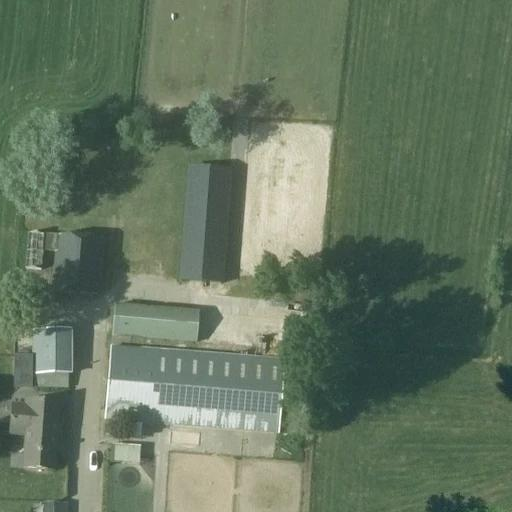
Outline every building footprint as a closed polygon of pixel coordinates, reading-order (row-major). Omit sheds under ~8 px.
[(229,172),(189,169),(180,282),(221,285),(229,172)] [(103,236),(56,233),(56,240),(44,240),(45,232),(27,231),(24,268),(42,270),(44,250),(55,251),(52,292),(99,296),(103,236)] [(199,312),(115,305),(111,338),(197,345),(199,312)] [(71,376),(71,330),(32,330),(32,389),(68,388),(68,376),(71,376)] [(105,420),(278,434),(283,362),(111,348),(105,420)] [(32,357),(14,357),(14,374),(32,374),(32,357)] [(13,405),(10,433),(27,434),(25,468),(52,470),(58,404),(26,402),(26,406),(13,405)]
